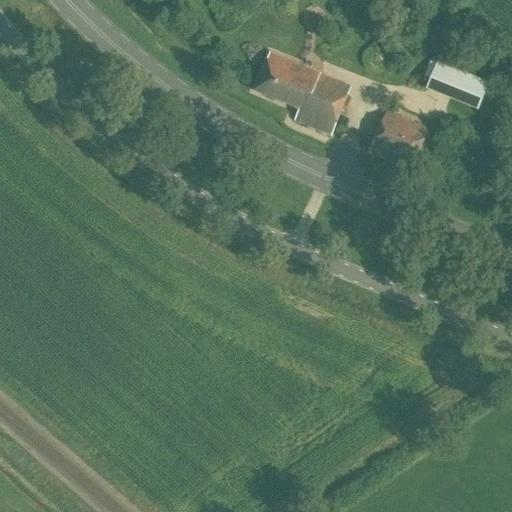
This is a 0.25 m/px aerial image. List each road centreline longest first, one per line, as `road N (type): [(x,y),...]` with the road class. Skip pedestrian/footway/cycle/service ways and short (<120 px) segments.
road 1 (unclassified): [(296,249),(92,122),(0,23)]
road 2 (primary): [(324,177),(241,139),(67,0)]
road 3 (unclassified): [(511,340),(296,249)]
road 4 (primary): [(511,257),(324,177)]
